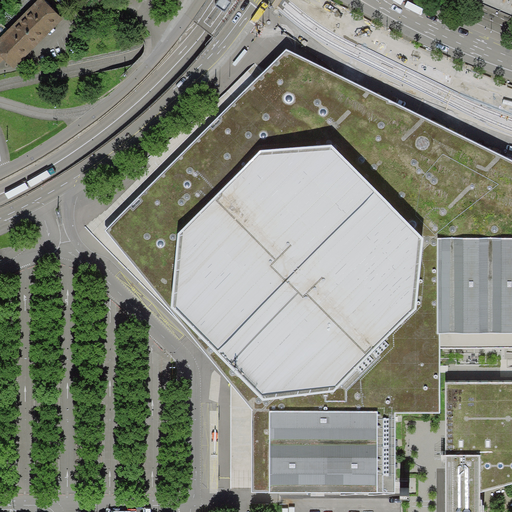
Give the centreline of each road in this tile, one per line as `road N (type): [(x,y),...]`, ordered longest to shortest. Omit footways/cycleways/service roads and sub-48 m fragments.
road 1 (secondary): [(0,217),(121,145),(207,64),(258,0)]
road 2 (secondary): [(0,194),(114,121),(229,0)]
road 3 (secondary): [(198,0),(103,107),(0,172)]
road 4 (unknown): [(191,503),(240,495),(400,497)]
road 5 (primary): [(377,0),(511,62)]
